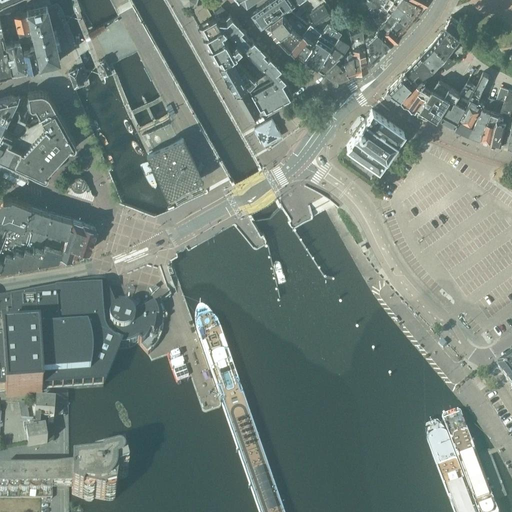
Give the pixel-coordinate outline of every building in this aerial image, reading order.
[(260,26),(264,23),(286,7),(293,3),(291,0),(268,0),(263,4),(251,13),(260,26)] [(362,12),(369,5),(362,0),(360,0),(355,5),(362,12)] [(377,12),(379,14),(400,32),(409,23),(376,0),(362,0),(369,5),(377,12)] [(376,0),(409,23),(416,14),(393,0),(376,0)] [(393,0),(416,14),(422,4),(414,0),(393,0)] [(322,3),(309,13),(316,23),(330,13),(322,3)] [(26,10),(35,48),(39,65),(40,65),(58,61),(59,60),(55,43),(57,43),(56,40),(55,40),(53,32),(54,32),(53,28),(52,29),(47,7),(47,5),(45,5),(28,9),(26,10)] [(264,23),(276,36),(300,17),(286,7),(264,23)] [(273,63),(275,60),(251,35),(247,39),(242,33),(243,32),(220,8),(213,15),(214,17),(198,25),(204,35),(202,36),(214,57),(217,56),(220,61),(233,53),(256,77),(248,84),(248,85),(262,110),(293,93),(286,82),(287,80),(280,72),(281,71),(273,63)] [(13,12),(20,40),(22,50),(35,48),(26,10),(13,12)] [(377,26),(377,27),(392,41),(401,32),(400,32),(379,14),(373,21),(377,26)] [(451,16),(443,29),(456,40),(456,41),(457,41),(468,50),(478,37),(466,28),(467,28),(451,16)] [(289,48),(289,47),(306,27),(305,26),(307,23),(300,17),(276,36),(288,49),(289,48)] [(0,20),(0,72),(11,70),(5,43),(0,20)] [(298,52),(302,56),(320,30),(309,21),(307,23),(305,26),(306,27),(289,47),(297,53),(298,52)] [(102,25),(90,31),(93,35),(103,28),(102,25)] [(352,47),(352,49),(354,72),(359,70),(367,68),(364,45),(362,28),(357,30),(356,25),(348,28),(350,34),(352,47)] [(377,27),(368,37),(375,44),(373,45),(381,52),(392,41),(377,27)] [(441,32),(433,42),(446,55),(457,41),(456,41),(456,40),(443,29),(441,32)] [(320,30),(302,56),(310,62),(310,61),(317,66),(338,35),(332,31),(328,36),(320,30)] [(317,66),(323,70),(338,56),(342,52),(349,43),(338,35),(317,66)] [(375,44),(368,37),(365,39),(366,48),(369,63),(370,64),(381,52),(373,45),(375,44)] [(20,40),(5,43),(11,70),(26,68),(22,50),(20,40)] [(433,42),(421,54),(435,66),(446,55),(433,42)] [(35,48),(22,50),(26,68),(28,67),(30,67),(39,65),(35,48)] [(340,57),(338,56),(323,70),(333,78),(337,79),(354,72),(352,49),(350,49),(347,53),(340,56),(340,57)] [(233,53),(220,61),(218,62),(233,88),(246,81),(248,84),(256,77),(233,53)] [(420,55),(403,73),(407,77),(418,74),(417,73),(419,71),(421,71),(424,73),(433,68),(420,55)] [(99,61),(104,75),(112,72),(106,58),(99,61)] [(68,71),(74,86),(84,82),(78,67),(68,71)] [(456,128),(462,131),(476,104),(478,100),(479,98),(483,87),(489,75),(483,72),(476,86),(465,106),(466,107),(456,125),(455,127),(456,128)] [(400,99),(406,91),(417,80),(422,77),(420,73),(418,74),(407,77),(403,73),(390,87),(390,92),(400,99)] [(400,99),(408,105),(424,84),(426,80),(422,77),(417,80),(406,91),(400,99)] [(428,113),(429,114),(438,120),(451,98),(456,101),(460,92),(439,80),(433,87),(420,109),(421,110),(421,111),(427,114),(428,113)] [(442,118),(456,125),(466,107),(465,106),(476,86),(467,81),(460,93),(456,101),(455,101),(452,99),(449,106),(442,118)] [(418,108),(420,109),(432,89),(424,84),(408,105),(416,110),(418,108)] [(259,112),(246,88),(236,94),(249,117),(259,112)] [(491,142),(502,145),(511,106),(511,89),(509,88),(503,103),(501,109),(491,142)] [(26,178),(29,171),(43,178),(44,178),(45,178),(46,178),(47,177),(47,176),(48,175),(48,174),(47,173),(47,172),(46,172),(46,171),(60,157),(69,147),(70,147),(71,148),(73,148),(74,148),(75,147),(75,146),(76,145),(76,144),(75,143),(63,121),(56,108),(50,97),(49,95),(47,94),(46,93),(45,92),(43,92),(42,91),(40,91),(38,91),(27,93),(27,94),(28,94),(29,104),(30,105),(31,106),(33,107),(35,106),(45,125),(41,129),(23,149),(7,142),(12,130),(3,125),(2,128),(0,131),(0,165),(14,173),(26,178)] [(0,131),(2,128),(3,125),(12,108),(19,94),(0,98),(0,131)] [(470,134),(481,139),(496,100),(495,100),(488,97),(485,104),(470,134)] [(462,131),(470,134),(485,104),(478,100),(476,104),(462,131)] [(481,139),(491,142),(501,109),(503,103),(496,100),(481,139)] [(511,106),(502,145),(504,145),(511,146),(511,106)] [(12,108),(3,125),(12,130),(18,118),(19,115),(18,112),(12,108)] [(346,145),(378,168),(383,161),(386,163),(389,159),(386,157),(404,131),(372,108),(364,119),(364,118),(352,134),(353,135),(346,145)] [(18,118),(12,130),(7,142),(23,149),(41,129),(18,118)] [(281,135),(275,124),(271,118),(254,128),(264,145),(281,135)] [(180,135),(146,151),(167,196),(201,180),(200,178),(181,137),(180,135)] [(405,169),(416,176),(432,151),(420,143),(405,169)] [(383,189),(392,199),(408,185),(404,180),(411,174),(406,168),(383,189)] [(77,176),(73,178),(71,184),(74,189),(80,191),(85,188),(87,182),(85,178),(81,176),(77,176)] [(359,177),(353,183),(369,198),(375,192),(359,177)] [(0,201),(0,219),(11,223),(22,228),(30,205),(10,197),(3,198),(0,201)] [(19,240),(7,268),(58,259),(60,254),(66,235),(72,219),(72,218),(55,213),(43,209),(31,205),(30,205),(22,228),(17,239),(19,240)] [(72,217),(72,218),(72,219),(83,222),(77,240),(75,246),(72,256),(83,254),(84,250),(88,251),(96,228),(94,225),(83,221),(72,217)] [(0,231),(1,232),(11,237),(17,239),(22,228),(11,223),(0,219),(0,231)] [(66,235),(60,254),(66,256),(69,256),(69,255),(72,256),(75,246),(77,240),(83,222),(72,219),(66,235)] [(0,231),(0,244),(7,248),(11,237),(1,232),(0,231)] [(2,259),(0,265),(0,269),(7,268),(19,240),(17,239),(11,237),(7,248),(3,257),(2,259)] [(419,265),(405,246),(401,249),(415,268),(419,265)] [(167,264),(160,266),(165,281),(172,279),(167,264)] [(435,294),(443,286),(425,267),(417,274),(435,294)] [(0,393),(5,393),(6,397),(42,394),(42,390),(103,386),(119,349),(124,349),(129,348),(134,346),(138,343),(141,347),(142,346),(144,344),(146,341),(148,338),(150,335),(153,336),(153,335),(154,331),(155,328),(155,324),(155,321),(158,320),(158,319),(157,316),(157,312),(155,309),(154,306),(153,305),(136,315),(133,312),(130,309),(125,307),(120,307),(115,308),(110,310),(104,295),(103,293),(101,292),(99,291),(97,291),(55,294),(55,296),(48,296),(0,305),(0,393)] [(440,342),(439,344),(443,349),(444,347),(447,345),(446,344),(443,341),(442,340),(440,342)] [(511,373),(504,362),(499,366),(498,369),(511,387),(511,373)] [(55,404),(35,402),(35,403),(36,403),(35,415),(34,415),(34,416),(54,417),(53,416),(54,405),(55,405),(55,404)] [(19,403),(20,403),(20,409),(21,409),(21,414),(22,414),(21,419),(29,419),(26,404),(19,403)] [(27,446),(27,447),(47,444),(47,443),(46,443),(44,432),(45,431),(25,434),(25,435),(26,435),(28,446),(27,446)] [(127,472),(123,454),(94,461),(94,465),(63,469),(52,470),(52,466),(0,465),(0,498),(52,499),(52,491),(63,491),(72,491),(72,494),(82,498),(83,496),(104,500),(105,497),(115,495),(118,475),(127,472)]
